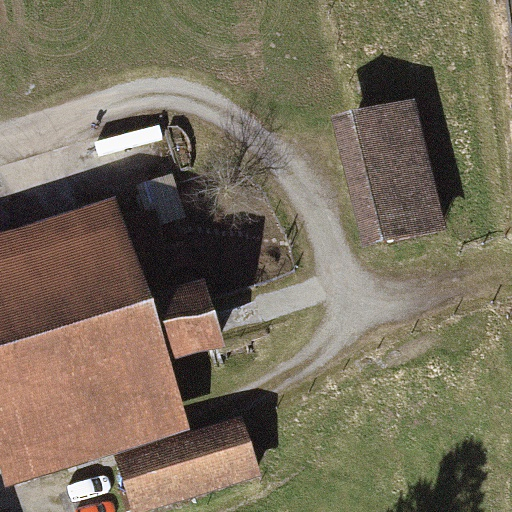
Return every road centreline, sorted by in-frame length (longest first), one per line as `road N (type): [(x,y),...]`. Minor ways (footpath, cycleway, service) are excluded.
road 1 (track): [(0,483),(135,436),(307,356),(326,301),(318,243),(281,176),(202,109),(143,94),(0,138)]
road 2 (track): [(326,301),(511,280)]
